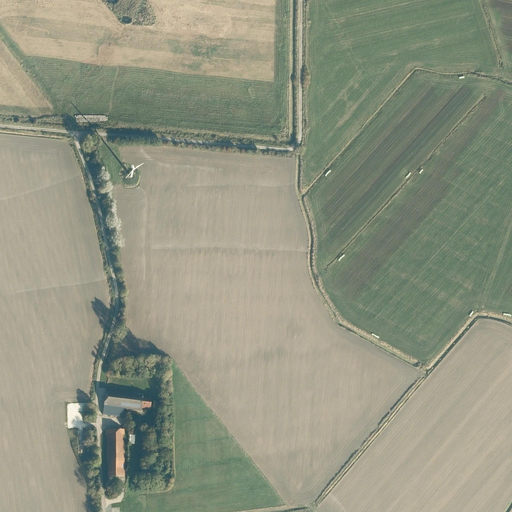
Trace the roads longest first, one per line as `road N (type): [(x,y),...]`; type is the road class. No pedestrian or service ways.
road 1 (unclassified): [(106,511),(97,400),(118,298),(76,130)]
road 2 (unclassified): [(76,130),(293,147),(302,133),(301,0)]
